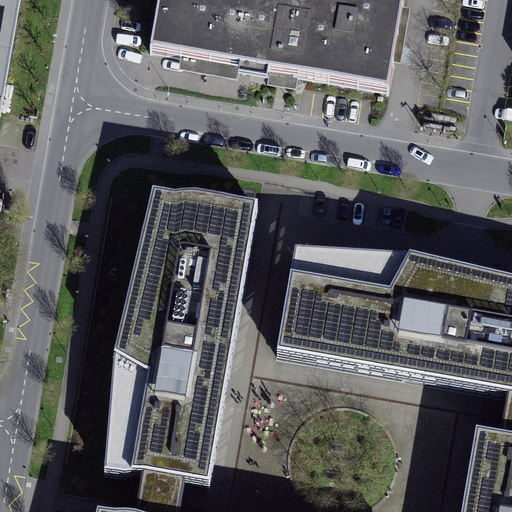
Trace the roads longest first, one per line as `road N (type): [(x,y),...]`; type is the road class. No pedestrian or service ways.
road 1 (residential): [(70,104),(511,170)]
road 2 (residential): [(18,424),(70,104)]
